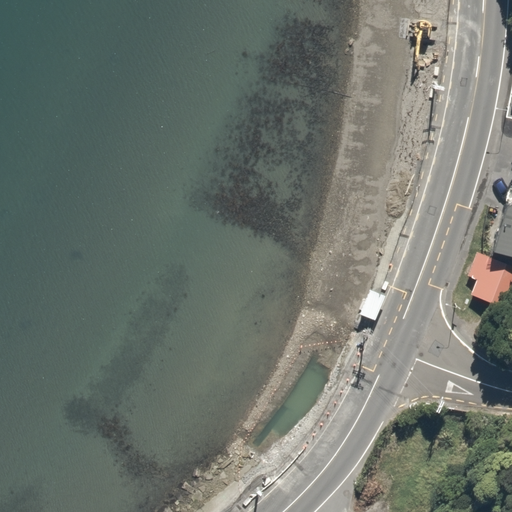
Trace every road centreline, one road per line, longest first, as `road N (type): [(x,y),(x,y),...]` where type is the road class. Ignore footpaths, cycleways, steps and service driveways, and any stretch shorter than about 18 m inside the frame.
road 1 (secondary): [(482,0),(466,128),(393,346)]
road 2 (secondary): [(393,346),(356,422),(283,511)]
road 3 (residential): [(393,346),(511,389)]
